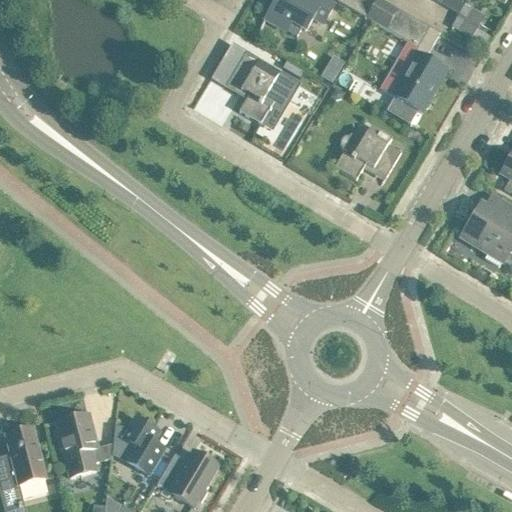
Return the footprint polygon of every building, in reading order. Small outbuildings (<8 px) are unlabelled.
[(333,7),(320,0),(277,0),(277,2),(275,2),(259,31),(260,31),(265,22),(285,33),(291,24),(305,32),(312,20),(323,26),(333,7)] [(355,14),(362,0),(348,0),(344,8),(355,14)] [(365,20),(376,0),(362,0),(355,14),(365,20)] [(375,26),(387,5),(378,0),(376,0),(365,20),(375,26)] [(458,16),(464,7),(456,3),(451,12),(458,16)] [(386,32),(398,11),(387,5),(375,26),(386,32)] [(471,40),(472,40),(484,18),(471,11),(464,7),(458,16),(452,29),(471,40)] [(396,38),(408,17),(398,11),(386,32),(396,38)] [(407,44),(419,23),(408,17),(396,38),(407,44)] [(407,44),(417,50),(428,56),(440,35),(429,29),(419,23),(407,44)] [(389,76),(380,92),(394,99),(385,113),(410,127),(418,113),(421,116),(423,112),(428,111),(431,106),(429,101),(446,73),(435,67),(434,63),(430,60),(426,62),(425,61),(428,56),(417,50),(415,55),(399,81),(389,76)] [(257,64),(244,56),(227,86),(248,98),(238,114),(260,127),(269,111),(272,113),(273,111),(277,113),(280,112),(285,104),(284,100),(281,98),(282,96),(271,90),(279,75),(258,62),(257,64)] [(303,75),(286,64),(283,70),(300,80),(303,75)] [(387,148),(391,141),(370,129),(362,142),(351,136),(349,139),(346,139),(342,141),(340,144),(340,148),(342,150),(340,153),(343,155),(334,170),(355,183),(365,167),(386,180),(400,155),(387,148)] [(511,159),(510,159),(500,176),(510,182),(503,193),(511,198),(511,159)] [(511,212),(509,210),(503,221),(486,211),(479,223),(474,220),(462,239),(488,255),(485,260),(498,269),(511,245),(511,212)] [(88,416),(55,425),(69,481),(95,474),(93,466),(109,462),(111,446),(96,450),(88,416)] [(159,434),(152,430),(135,420),(128,431),(114,430),(112,457),(148,478),(164,451),(153,444),(159,434)] [(45,481),(37,450),(32,431),(5,438),(11,461),(0,463),(0,492),(18,488),(45,481)] [(175,458),(174,457),(156,488),(194,511),(198,504),(200,505),(206,494),(204,493),(218,469),(192,454),(184,467),(174,461),(175,458)]
